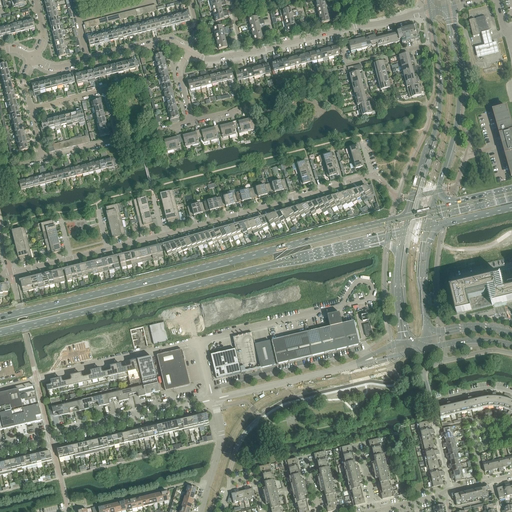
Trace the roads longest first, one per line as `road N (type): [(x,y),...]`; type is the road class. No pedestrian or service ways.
road 1 (primary): [(409,216),(0,317)]
road 2 (primary): [(0,331),(378,239)]
road 3 (residential): [(162,236),(371,175),(361,142)]
road 4 (tertiary): [(0,449),(213,399)]
road 5 (tertiary): [(429,10),(441,89),(409,216)]
road 6 (residential): [(0,388),(199,340)]
road 7 (residential): [(42,159),(116,141),(104,92),(30,109)]
road 8 (tertiary): [(436,191),(459,98),(447,7)]
road 9 (residential): [(450,488),(429,402),(485,389),(511,392)]
road 10 (residential): [(33,59),(61,68),(165,42),(189,52)]
road 11 (residential): [(199,340),(344,305)]
road 12 (tertiary): [(213,399),(349,366)]
road 13 (residential): [(67,511),(191,483)]
